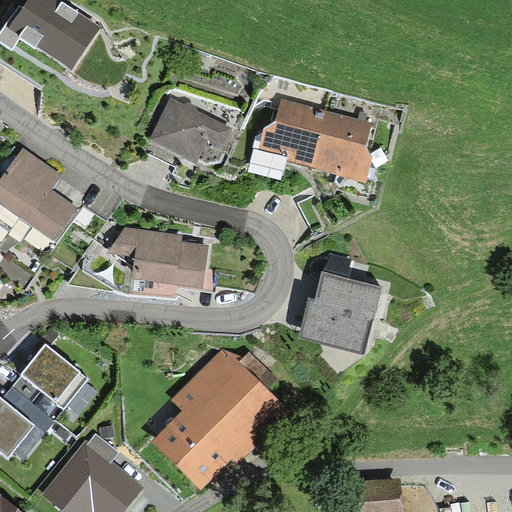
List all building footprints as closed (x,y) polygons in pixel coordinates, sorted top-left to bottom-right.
[(100,25),(56,0),(39,0),(18,36),(74,69),(100,25)] [(171,103),(140,154),(170,171),(178,158),(189,164),(203,140),(216,148),(224,134),(171,103)] [(369,137),(281,106),(267,146),(253,141),(244,167),(281,181),(287,164),(352,186),(369,137)] [(18,149),(0,176),(0,255),(1,256),(17,232),(52,256),(76,216),(47,195),(60,177),(18,149)] [(130,285),(198,293),(203,253),(178,251),(179,242),(110,234),(107,260),(132,263),(130,285)] [(0,294),(11,302),(30,276),(1,256),(0,255),(0,294)] [(316,278),(297,338),(362,358),(380,297),(316,278)] [(156,452),(191,487),(271,407),(256,392),(278,371),(251,344),(231,364),(223,356),(169,410),(184,425),(156,452)] [(86,378),(47,348),(22,380),(61,410),(86,378)] [(35,426),(0,398),(0,456),(7,462),(35,426)] [(121,511),(141,489),(88,447),(49,496),(68,511),(92,511),(95,509),(98,511),(121,511)] [(337,511),(393,511),(392,489),(336,493),(337,511)]
